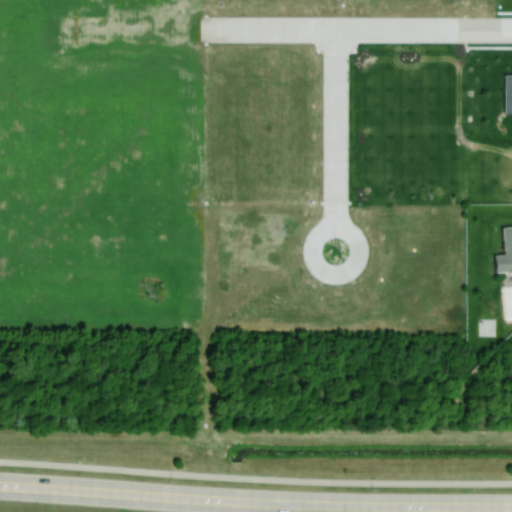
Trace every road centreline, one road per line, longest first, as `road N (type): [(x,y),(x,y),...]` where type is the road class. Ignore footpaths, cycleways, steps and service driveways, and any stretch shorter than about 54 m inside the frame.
road 1 (tertiary): [(0,485),(282,504),(511,508)]
road 2 (residential): [(511,35),(211,33)]
road 3 (residential): [(335,34),(331,250)]
